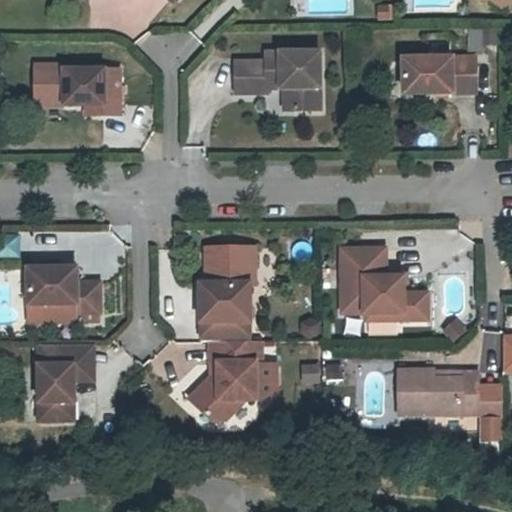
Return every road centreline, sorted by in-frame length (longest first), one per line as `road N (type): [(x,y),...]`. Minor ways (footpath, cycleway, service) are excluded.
road 1 (residential): [(169,190),(492,189),(491,315)]
road 2 (residential): [(0,497),(228,483),(223,511)]
road 3 (residential): [(169,190),(174,39)]
road 4 (residential): [(142,192),(144,337)]
road 5 (residential): [(0,194),(142,192)]
